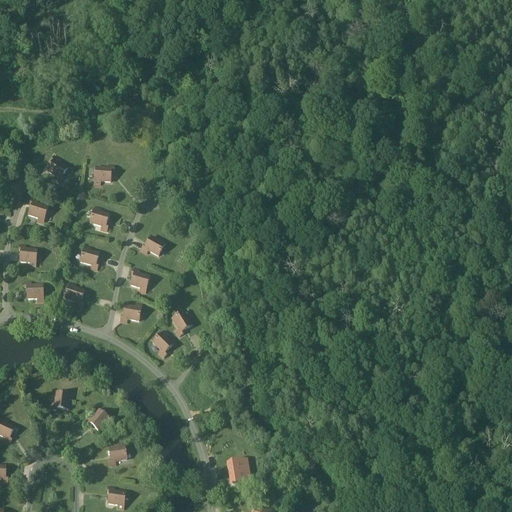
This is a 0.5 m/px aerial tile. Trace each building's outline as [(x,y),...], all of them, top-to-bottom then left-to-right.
[(67,170),(57,164),(59,161),(54,158),(51,162),(53,163),(47,173),(56,178),(54,181),(58,184),(67,170)] [(111,173),(113,173),(114,168),(107,167),(107,170),(96,169),(94,186),(100,186),(100,183),(110,184),(111,173)] [(47,209),(36,206),(37,203),(31,201),(30,206),(32,206),(29,217),(38,220),(37,223),(42,225),(47,209)] [(109,217),(99,214),(100,211),(95,209),(90,225),(101,228),(100,231),(106,233),(108,228),(106,227),(109,217)] [(166,243),(161,241),(159,244),(151,239),(145,249),(143,248),(141,252),(146,255),(148,252),(158,258),(166,243)] [(37,252),(25,251),(25,248),(19,247),(19,252),(21,252),(20,264),(30,265),(30,268),(35,269),(37,252)] [(99,256),(89,253),(90,249),(85,248),(80,264),(91,267),(91,270),(97,272),(98,267),(96,266),(99,256)] [(149,279),(138,276),(139,272),(133,271),(132,276),(134,276),(131,287),(140,290),(139,293),(145,295),(149,279)] [(42,287),(31,287),(31,284),(24,284),(24,289),(27,289),(27,301),(37,300),(37,304),(43,304),(42,287)] [(84,293),(74,290),(75,286),(70,285),(65,300),(76,304),(75,307),(81,309),(82,304),(80,304),(84,293)] [(141,307),(136,306),(135,309),(125,307),(123,319),(121,318),(120,323),(126,324),(127,321),(138,323),(141,307)] [(186,319),(189,317),(186,312),(172,321),(178,331),(176,333),(179,338),(183,335),(182,333),(191,327),(186,319)] [(166,339),(168,337),(164,333),(153,345),(161,353),(159,355),(163,359),(167,356),(165,354),(173,346),(166,339)] [(68,401),(72,402),(73,396),(56,394),(55,406),(51,405),(51,412),(56,412),(56,410),(67,411),(68,401)] [(111,423),(99,412),(91,421),(89,419),(85,423),(88,427),(90,425),(98,432),(105,425),(108,427),(111,423)] [(14,429),(5,425),(7,422),(2,420),(0,423),(0,437),(5,439),(4,442),(10,445),(12,440),(10,439),(14,429)] [(124,445),(118,446),(119,449),(109,451),(111,462),(108,462),(109,467),(115,466),(115,463),(126,461),(124,445)] [(246,465),(231,467),(234,488),(254,484),(252,474),(247,475),(246,465)] [(125,495),(114,493),(114,490),(108,489),(107,494),(110,494),(108,505),(118,507),(117,510),(123,511),(125,495)]
